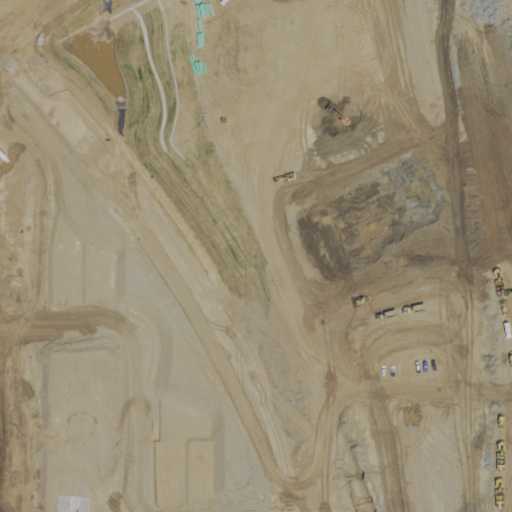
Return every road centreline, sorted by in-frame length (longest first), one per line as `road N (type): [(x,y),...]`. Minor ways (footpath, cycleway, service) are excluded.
road 1 (tertiary): [(308,511),(260,392),(177,246),(0,22)]
road 2 (tertiary): [(0,56),(178,291),(235,388),(285,511)]
road 3 (residential): [(0,332),(109,333),(126,342),(131,511)]
